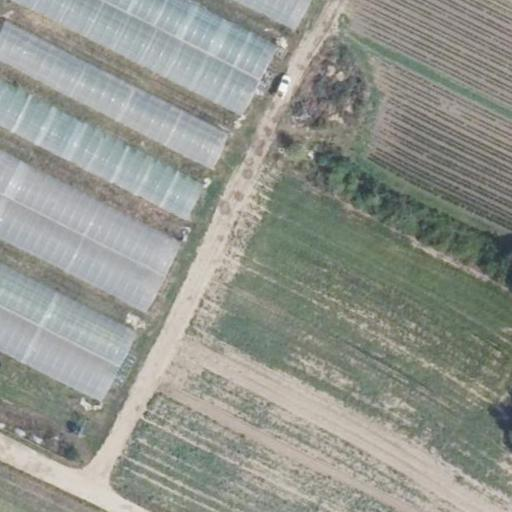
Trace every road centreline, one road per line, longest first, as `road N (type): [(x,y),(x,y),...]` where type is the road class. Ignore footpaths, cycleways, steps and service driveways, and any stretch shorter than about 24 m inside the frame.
road 1 (track): [(95,492),(282,95),(338,0)]
road 2 (track): [(120,504),(277,176)]
road 3 (unclassified): [(134,511),(0,446)]
